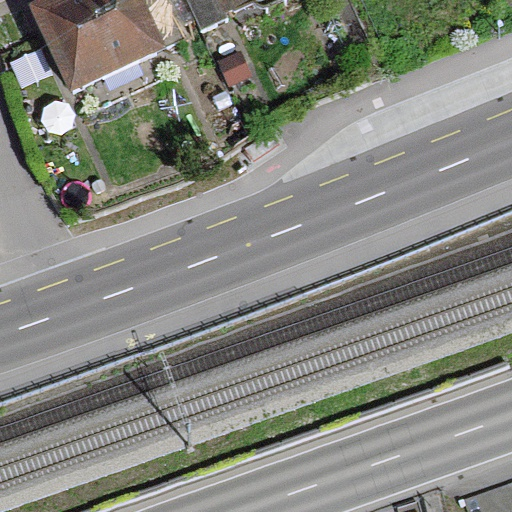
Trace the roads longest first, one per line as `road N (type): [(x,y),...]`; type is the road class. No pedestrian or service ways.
road 1 (tertiary): [(52,316),(511,138)]
road 2 (primary): [(511,417),(242,511)]
road 3 (residential): [(52,316),(0,151)]
